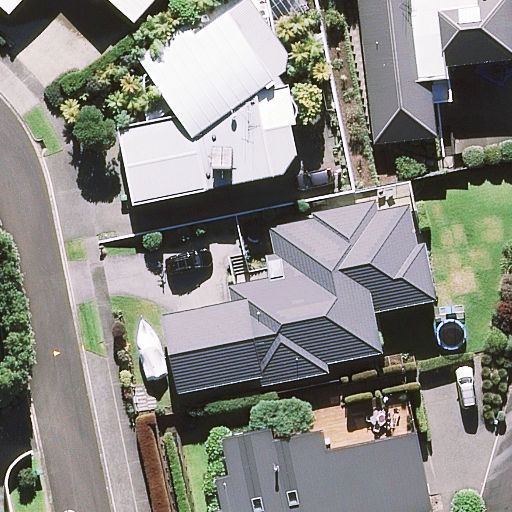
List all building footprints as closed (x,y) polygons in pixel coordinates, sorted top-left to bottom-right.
[(0,0),(16,15),(29,0),(104,0),(136,29),(162,0),(0,0)] [(140,207),(292,180),(307,158),(302,128),(308,127),(298,68),(309,59),(264,0),(220,0),(141,59),(171,98),(147,102),(151,127),(127,131),(140,207)] [(511,0),(361,0),(377,145),(443,138),(440,104),(457,102),(454,69),(511,62),(511,0)] [(379,215),(377,205),(274,224),(284,279),(235,288),(238,305),(169,317),(183,394),(272,378),(273,384),(334,373),(332,365),(389,355),(381,313),(441,302),(431,246),(423,247),(416,208),(379,215)] [(438,511),(424,435),(333,453),(327,422),(229,441),(233,462),(214,465),(222,511),(438,511)]
